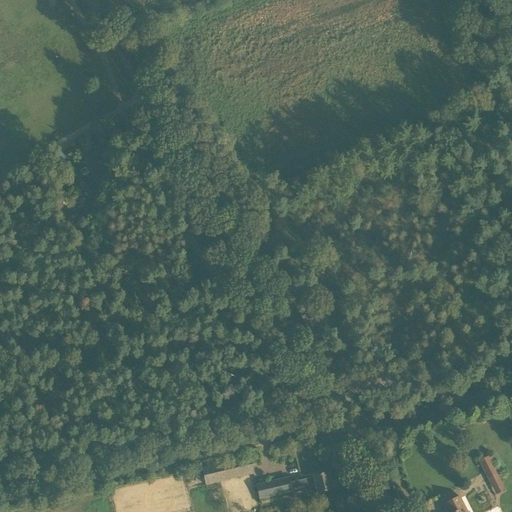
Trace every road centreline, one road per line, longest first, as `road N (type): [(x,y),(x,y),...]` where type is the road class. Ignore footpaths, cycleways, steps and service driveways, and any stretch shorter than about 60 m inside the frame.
road 1 (tertiary): [(329,406),(87,0)]
road 2 (track): [(315,417),(0,496)]
road 3 (unclassified): [(329,406),(358,382),(393,376),(463,394),(511,390)]
road 4 (track): [(141,93),(0,178)]
road 5 (tertiary): [(387,511),(329,406)]
